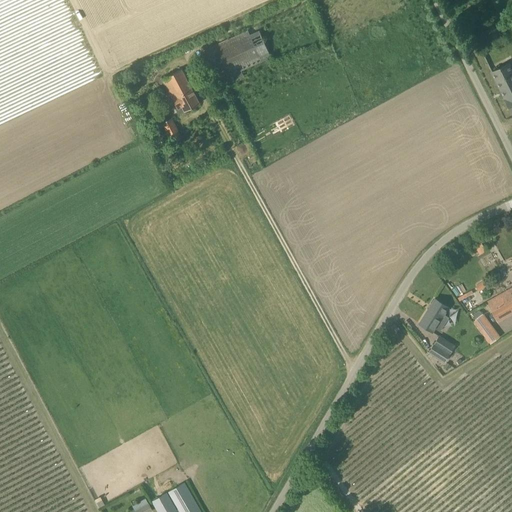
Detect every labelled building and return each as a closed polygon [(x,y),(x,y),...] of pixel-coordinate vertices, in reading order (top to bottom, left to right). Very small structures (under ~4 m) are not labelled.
[(235,73),(262,61),(271,57),(259,31),(250,35),(248,31),(205,50),(219,81),(226,77),(229,84),(238,79),(235,73)] [(511,66),(510,63),(492,72),(511,112),(511,66)] [(181,114),(184,112),(200,104),(181,69),(162,79),(175,103),(174,106),(178,113),(181,114)] [(172,143),(182,138),(172,118),(162,123),(172,143)] [(480,255),(486,252),(481,243),(475,246),(480,255)] [(511,287),(486,302),(498,322),(511,313),(511,287)] [(440,331),(449,317),(445,315),(450,308),(435,298),(419,323),(433,332),(436,329),(440,331)] [(490,344),(500,337),(483,314),(473,321),(490,344)] [(445,362),(455,346),(439,336),(429,352),(445,362)] [(201,511),(184,483),(167,492),(152,501),(157,511),(201,511)] [(135,511),(149,511),(153,511),(148,503),(134,511),(135,511)]
